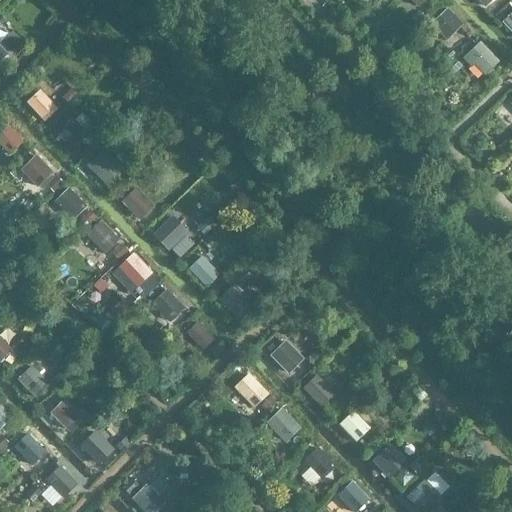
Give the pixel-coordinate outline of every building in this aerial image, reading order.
[(511,10),(501,1),(486,17),(511,40),(511,10)] [(437,13),(420,32),(446,56),(463,38),(437,13)] [(0,23),(0,40),(0,41),(14,27),(5,18),(0,23)] [(1,41),(11,53),(25,41),(15,29),(1,41)] [(463,56),(482,77),(500,60),(481,39),(463,56)] [(57,102),(42,82),(24,96),(39,116),(57,102)] [(75,149),(98,126),(82,109),(59,131),(75,149)] [(0,121),(0,152),(4,156),(20,138),(0,121)] [(97,144),(79,161),(102,184),(119,166),(97,144)] [(20,167),(38,187),(55,171),(37,151),(20,167)] [(137,219),(156,207),(141,184),(122,195),(137,219)] [(58,185),(45,200),(68,220),(81,205),(58,185)] [(113,264),(130,248),(103,219),(80,240),(93,255),(99,249),(113,264)] [(169,221),(155,237),(172,252),(186,235),(169,221)] [(203,254),(189,267),(207,285),(221,272),(203,254)] [(132,259),(117,278),(137,294),(152,275),(132,259)] [(230,277),(216,296),(235,310),(248,291),(230,277)] [(167,325),(187,307),(167,286),(147,304),(167,325)] [(193,323),(179,338),(195,352),(208,337),(193,323)] [(0,358),(2,361),(13,349),(0,335),(0,358)] [(304,354),(284,336),(266,356),(286,374),(304,354)] [(53,386),(29,359),(12,373),(37,401),(53,386)] [(323,405),(336,392),(317,372),(304,385),(323,405)] [(266,397),(247,375),(229,391),(248,413),(266,397)] [(70,397),(52,407),(64,428),(81,418),(70,397)] [(0,403),(0,429),(13,415),(0,403)] [(286,442),(303,425),(286,409),(270,425),(286,442)] [(364,425),(347,410),(335,424),(352,439),(364,425)] [(103,438),(88,423),(72,439),(87,454),(103,438)] [(42,445),(21,425),(6,441),(26,461),(42,445)] [(391,440),(372,457),(390,478),(409,461),(391,440)] [(336,464),(317,442),(299,458),(318,480),(336,464)] [(69,481),(52,461),(39,473),(56,492),(69,481)] [(422,511),(439,493),(420,476),(402,496),(419,511),(422,511)] [(353,479),(337,494),(354,511),(370,497),(353,479)] [(156,511),(166,503),(144,481),(129,495),(145,511),(156,511)]
